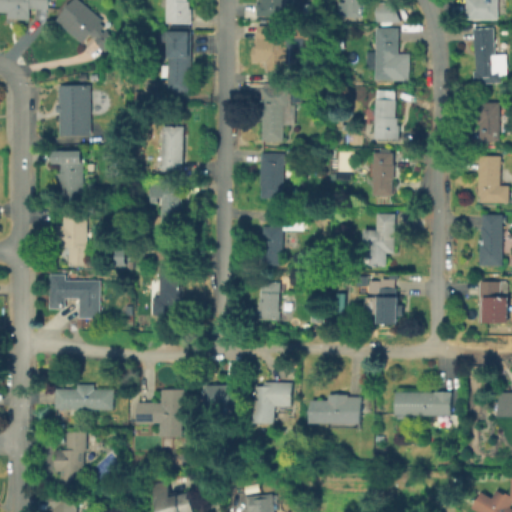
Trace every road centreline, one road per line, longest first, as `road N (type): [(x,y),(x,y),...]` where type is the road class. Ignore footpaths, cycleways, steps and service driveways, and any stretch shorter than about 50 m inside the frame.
road 1 (residential): [(12,68),(26,102),(21,511)]
road 2 (residential): [(433,351),(22,350)]
road 3 (residential): [(423,0),(437,61),(433,351)]
road 4 (residential): [(226,0),(222,350)]
